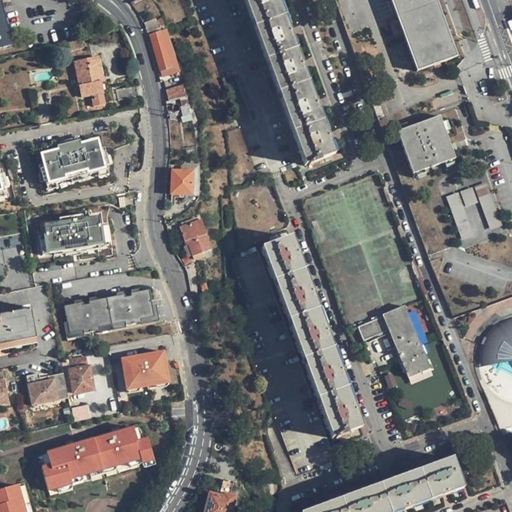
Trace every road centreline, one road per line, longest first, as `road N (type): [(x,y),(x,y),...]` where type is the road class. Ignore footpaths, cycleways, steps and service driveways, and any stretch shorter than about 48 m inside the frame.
road 1 (secondary): [(109,0),(127,17),(151,83),(160,133),(154,221),(202,374),(200,451),(171,511)]
road 2 (unknown): [(382,436),(307,466),(247,271)]
road 3 (residential): [(289,196),(390,455)]
road 4 (residential): [(487,416),(386,160)]
road 5 (residential): [(289,196),(218,0)]
road 6 (unknown): [(353,172),(292,0)]
road 7 (residential): [(386,160),(325,0)]
road 8 (residential): [(282,511),(279,501),(390,455)]
road 9 (unknown): [(500,33),(473,66),(473,83),(490,118),(511,121)]
